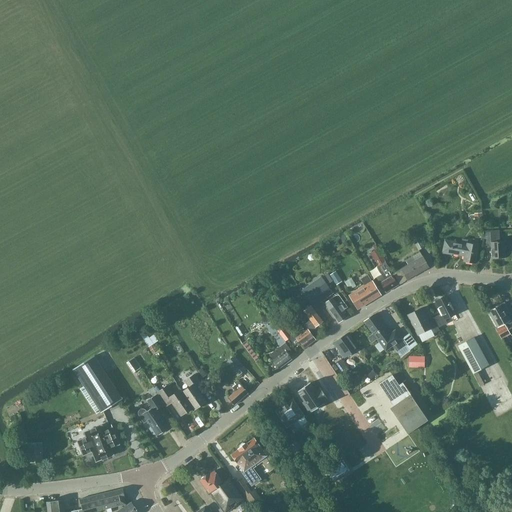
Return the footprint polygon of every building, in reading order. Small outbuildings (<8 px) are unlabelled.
[(491,258),(505,257),(504,241),(499,241),(498,230),(484,231),(485,247),(490,247),(491,258)] [(417,250),(424,247),(416,232),(410,236),(417,250)] [(444,241),(441,253),(451,255),(451,254),(463,256),(462,261),(474,263),(477,246),(466,244),(467,240),(462,239),(461,244),(444,241)] [(386,292),(397,285),(391,275),(392,274),(377,249),(375,250),(370,253),(375,262),(377,260),(380,266),(377,268),(384,279),(380,282),(386,292)] [(407,279),(428,267),(419,252),(405,260),(408,264),(400,268),(400,269),(401,268),(407,279)] [(399,284),(407,279),(401,268),(400,269),(393,273),(399,284)] [(335,272),(329,275),(332,279),(333,280),(336,285),(341,282),(335,272)] [(328,273),(325,276),(329,283),(333,280),(332,279),(329,275),(328,273)] [(365,286),(348,296),(355,307),(362,303),(364,305),(379,295),(372,282),(367,274),(360,278),(365,286)] [(313,307),(333,293),(325,282),(305,296),(313,307)] [(347,308),(341,299),(338,294),(324,303),(338,324),(347,318),(342,311),(347,308)] [(445,320),(455,314),(445,296),(434,301),(441,314),(434,318),(439,328),(447,324),(445,320)] [(510,334),(507,330),(511,326),(511,319),(503,304),(488,312),(496,327),(495,328),(501,339),(510,334)] [(293,335),(291,337),(289,338),(294,346),(298,342),(303,349),(316,340),(312,335),(314,333),(317,330),(315,328),(323,321),(311,305),(303,311),(310,320),(304,324),(307,329),(295,337),(293,335)] [(407,315),(417,335),(431,329),(433,333),(439,330),(434,320),(429,322),(421,307),(407,315)] [(396,352),(405,345),(409,351),(417,344),(409,334),(401,339),(394,331),(388,335),(373,315),(364,322),(372,334),(367,338),(371,343),(376,339),(384,351),(391,346),(396,352)] [(276,331),(272,325),(271,324),(266,327),(280,346),(269,354),(273,359),(272,359),(279,369),(292,359),(289,357),(293,354),(284,341),(276,330),(276,331)] [(140,326),(136,329),(148,347),(153,344),(140,326)] [(276,330),(284,341),(289,338),(291,337),(283,326),(276,330)] [(343,358),(357,348),(347,333),(333,343),(343,358)] [(458,346),(457,346),(472,374),(480,387),(484,384),(477,371),(488,365),(473,337),(458,346)] [(152,353),(157,350),(153,344),(148,347),(152,353)] [(136,352),(128,357),(135,368),(143,363),(136,352)] [(234,355),(230,359),(234,363),(232,365),(240,374),(246,369),(234,355)] [(94,356),(73,369),(90,395),(85,398),(96,415),(121,398),(94,356)] [(408,368),(424,368),(424,357),(408,357),(408,368)] [(342,375),(348,371),(341,360),(335,364),(342,375)] [(233,394),(228,398),(234,405),(248,393),(239,383),(244,379),(232,367),(220,378),(233,394)] [(372,370),(366,375),(369,379),(376,375),(372,370)] [(193,410),(206,401),(198,389),(203,386),(195,374),(185,381),(189,387),(182,391),(182,392),(192,407),(193,410)] [(205,379),(212,389),(219,385),(212,375),(205,379)] [(427,421),(427,420),(417,405),(403,383),(399,385),(392,375),(379,384),(394,405),(390,407),(407,433),(427,421)] [(302,402),(308,410),(310,409),(311,412),(324,403),(322,402),(327,399),(320,388),(315,391),(310,383),(297,391),(304,401),(302,402)] [(182,392),(182,391),(180,389),(173,394),(167,385),(157,392),(164,401),(169,398),(180,415),(192,407),(182,392)] [(153,386),(148,390),(151,394),(156,391),(153,386)] [(324,407),(338,431),(374,410),(376,413),(383,409),(375,395),(359,404),(351,391),(324,407)] [(138,412),(138,413),(144,422),(146,420),(156,435),(167,428),(156,410),(162,407),(154,395),(147,400),(151,408),(146,411),(145,410),(144,409),(141,409),(139,410),(138,412)] [(291,399),(274,411),(286,428),(296,421),(300,427),(307,422),(291,399)] [(198,414),(203,422),(207,419),(201,412),(198,414)] [(107,458),(107,457),(114,455),(111,448),(119,444),(111,424),(103,428),(102,425),(84,432),(86,439),(78,442),(78,441),(77,441),(83,456),(92,452),(96,462),(102,459),(102,460),(107,458)] [(388,437),(396,435),(394,427),(385,429),(388,437)] [(298,452),(292,443),(297,440),(290,430),(283,434),(285,438),(280,442),(289,457),(298,452)] [(238,448),(230,453),(243,470),(241,471),(251,484),(261,477),(254,467),(262,462),(269,471),(276,466),(266,453),(264,455),(252,438),(246,443),(242,442),(238,446),(238,448)] [(29,463),(42,462),(41,445),(28,445),(29,463)] [(341,458),(320,471),(329,484),(349,471),(341,458)] [(237,502),(244,498),(229,478),(222,483),(214,471),(209,475),(208,474),(206,475),(203,476),(202,478),(199,480),(208,493),(209,492),(223,511),(226,511),(238,504),(237,502)] [(251,506),(261,499),(254,489),(251,491),(242,478),(235,483),(251,506)] [(93,511),(125,504),(122,489),(79,500),(82,509),(68,511),(64,511),(62,500),(46,502),(47,511),(93,511)] [(136,511),(130,502),(115,511),(136,511)]
